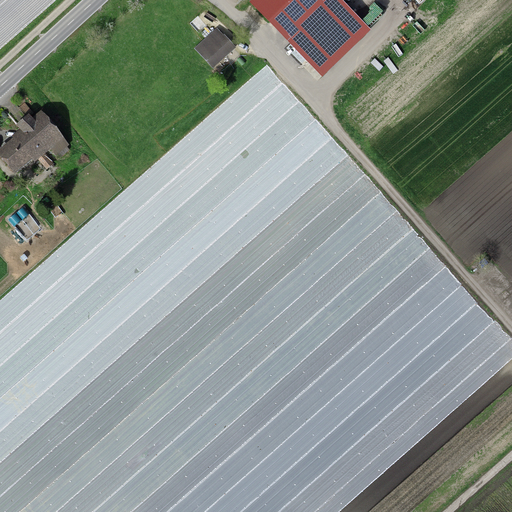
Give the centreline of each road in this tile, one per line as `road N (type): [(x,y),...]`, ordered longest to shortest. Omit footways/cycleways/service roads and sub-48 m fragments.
road 1 (track): [(511,329),(312,98)]
road 2 (secondary): [(0,86),(94,0)]
